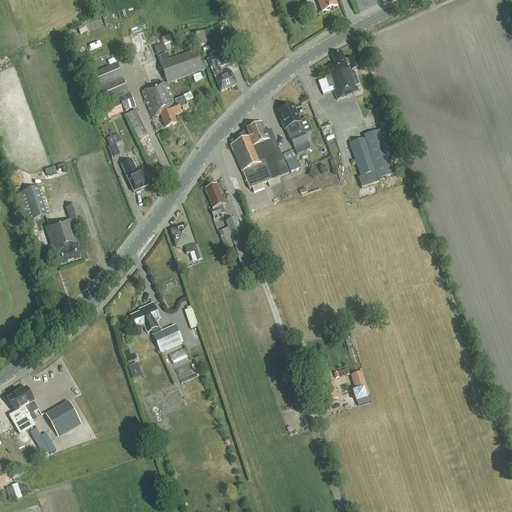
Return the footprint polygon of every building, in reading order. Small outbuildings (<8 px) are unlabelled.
[(316,0),(322,13),(338,7),(334,0),(316,0)] [(199,47),(207,44),(213,43),(209,31),(195,35),(199,47)] [(168,83),(168,84),(206,70),(198,50),(168,61),(166,54),(157,57),(167,84),(168,83)] [(230,70),(222,74),(220,68),(231,64),(227,52),(218,56),(216,53),(209,56),(210,59),(207,60),(221,92),(237,86),(230,70)] [(345,61),(342,53),(332,57),(335,65),(328,68),(331,77),(325,79),(329,89),(332,88),(337,101),(358,93),(356,87),(359,86),(354,71),(349,73),(347,67),(349,66),(351,71),(357,68),(353,59),(345,61)] [(101,106),(129,94),(116,64),(89,75),(101,106)] [(175,100),(168,84),(168,83),(167,84),(142,92),(151,118),(161,114),(166,128),(178,124),(175,115),(180,113),(178,109),(179,109),(179,108),(182,107),(183,110),(189,108),(187,103),(185,97),(175,100)] [(130,94),(119,99),(124,112),(135,107),(130,94)] [(123,113),(119,103),(104,110),(108,120),(123,113)] [(287,133),(288,133),(297,155),(310,149),(301,127),(302,127),(293,106),(278,112),(287,133)] [(147,134),(137,111),(127,116),(137,139),(147,134)] [(379,114),(383,123),(390,120),(386,112),(379,114)] [(271,131),(267,133),(266,133),(262,124),(261,125),(260,124),(257,125),(256,126),(256,127),(247,132),(241,135),(243,141),(231,146),(241,173),(243,172),(249,190),(288,175),(281,155),(271,131)] [(364,140),(349,145),(360,178),(358,179),(361,189),(379,183),(379,180),(396,174),(382,130),(363,136),(364,140)] [(119,135),(106,140),(114,158),(120,156),(116,145),(121,142),(119,135)] [(295,158),(285,162),(290,173),(299,169),(295,158)] [(315,189),(340,181),(333,158),(307,166),(315,189)] [(138,172),(132,159),(122,164),(134,192),(135,192),(137,193),(142,191),(142,189),(149,185),(143,170),(138,172)] [(15,172),(15,183),(24,182),(24,171),(15,172)] [(222,207),(226,204),(222,195),(221,196),(216,185),(205,189),(213,210),(211,211),(214,220),(222,217),(221,215),(225,213),(222,207)] [(49,216),(40,187),(15,196),(25,224),(49,216)] [(48,250),(44,252),(46,259),(52,257),(51,254),(56,253),(60,267),(81,260),(77,249),(79,249),(72,224),(82,221),(77,205),(66,209),(70,221),(46,228),(52,249),(47,250),(48,250)] [(252,264),(236,218),(225,222),(228,229),(218,232),(225,250),(234,247),(241,268),(252,264)] [(194,252),(197,262),(203,260),(199,246),(194,247),(193,244),(188,227),(172,232),(177,248),(184,246),(187,254),(190,253),(194,252)] [(160,320),(153,304),(143,309),(144,311),(131,317),(137,331),(144,328),(148,335),(153,332),(154,336),(153,336),(160,353),(183,343),(175,326),(161,333),(156,322),(160,320)] [(186,347),(171,354),(176,365),(191,359),(186,347)] [(134,382),(142,378),(139,373),(136,365),(127,369),(131,377),(134,382)] [(325,371),(317,374),(320,382),(318,383),(318,385),(317,386),(322,401),(338,396),(331,378),(328,379),(325,371)] [(361,373),(351,376),(356,391),(353,392),(356,402),(369,398),(361,373)] [(206,384),(197,387),(199,395),(208,393),(206,384)] [(37,420),(33,414),(39,411),(26,390),(19,394),(22,399),(20,401),(33,423),(37,420)] [(22,399),(19,394),(8,401),(19,420),(27,416),(32,423),(33,423),(20,401),(22,399)] [(53,430),(54,430),(59,439),(82,427),(69,403),(46,416),(53,430)] [(43,431),(38,421),(22,430),(26,439),(43,431)]
